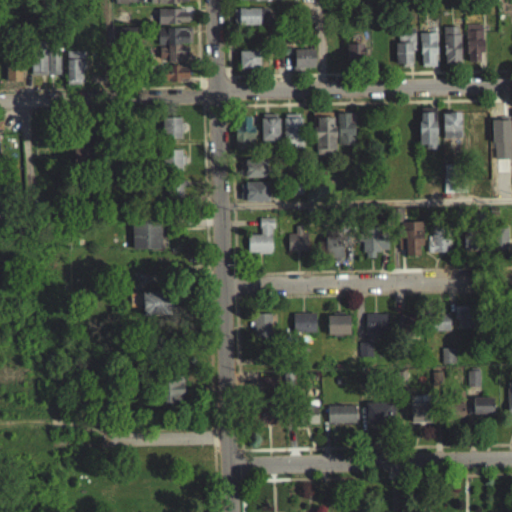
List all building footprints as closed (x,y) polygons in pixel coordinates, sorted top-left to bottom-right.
[(112,0),(113,11),(142,10),(141,0),(112,0)] [(148,0),(149,11),(186,10),(186,0),(148,0)] [(266,7),(265,0),(236,0),(237,8),(266,7)] [(258,15),(237,15),(237,33),(258,32),(258,15)] [(260,32),(266,31),(264,15),(258,16),(260,32)] [(157,31),(187,31),(186,16),(156,17),(157,31)] [(465,70),(479,69),(478,60),(482,60),(481,31),(464,32),(465,70)] [(135,34),(114,35),(115,50),(135,49),(135,34)] [(458,34),(442,34),(442,71),(459,71),(458,34)] [(157,35),(157,69),(186,69),(186,50),(190,50),(190,35),(157,35)] [(394,72),(413,71),(412,38),(398,38),(398,50),(393,50),(394,72)] [(435,74),(435,40),(419,40),(419,73),(435,74)] [(362,51),(345,51),(344,69),(362,69),(362,51)] [(59,82),(59,55),(30,55),(30,83),(45,83),(45,82),(59,82)] [(313,56),(292,57),(292,75),(313,75),(313,56)] [(83,58),(65,58),(65,91),(83,92),(83,58)] [(238,79),(259,78),(258,58),(237,58),(238,79)] [(4,89),(20,88),(20,62),(4,63),(4,89)] [(418,151),(435,151),(435,114),(417,114),(418,151)] [(312,161),(332,161),(333,120),(313,119),(312,161)] [(460,149),(459,119),(441,120),(441,150),(460,149)] [(277,148),(277,121),(259,121),(260,148),(277,148)] [(282,121),(282,154),(301,154),(300,121),(282,121)] [(336,152),(353,152),(352,122),(335,123),(336,152)] [(253,132),(249,132),(249,124),(234,124),(233,156),(252,157),(253,132)] [(179,125),(160,125),(161,145),(180,145),(179,125)] [(180,157),(161,157),(162,178),(180,178),(180,157)] [(243,185),(266,185),(265,166),(243,166),(243,185)] [(182,207),(181,187),(168,187),(169,207),(182,207)] [(267,189),(243,189),(243,209),(267,208),(267,189)] [(247,260),(271,260),(271,225),(258,225),(258,242),(246,242),(247,260)] [(131,256),(160,255),(160,229),(130,230),(131,256)] [(401,229),(402,263),(418,262),(418,254),(421,254),(420,229),(401,229)] [(450,260),(449,233),(430,234),(430,248),(426,248),(426,260),(450,260)] [(506,234),(489,235),(490,257),(507,257),(506,234)] [(387,258),(388,237),(358,236),(358,249),(363,249),(362,265),(373,265),(374,258),(387,258)] [(461,238),(463,259),(475,257),(473,237),(461,238)] [(306,258),(306,240),(297,241),(286,241),(286,259),(306,258)] [(342,267),(341,243),(323,244),(324,267),(342,267)] [(170,298),(140,299),(141,323),(170,322),(170,298)] [(457,336),(474,335),(473,314),(454,314),(454,327),(457,327),(457,336)] [(314,339),(314,320),(291,321),(292,340),(314,339)] [(364,339),(386,340),(386,321),(364,320),(364,339)] [(431,338),(448,339),(448,321),(431,320),(431,338)] [(269,321),(251,321),(251,345),(270,344),(269,321)] [(399,343),(416,344),(417,321),(399,321),(399,343)] [(326,342),(348,342),(348,323),(325,323),(326,342)] [(440,356),(440,371),(454,371),(454,355),(440,356)] [(160,411),(183,410),(182,382),(159,382),(160,411)] [(450,400),(451,410),(446,410),(447,428),(463,427),(462,399),(450,400)] [(491,405),(471,405),(471,422),(491,421),(491,405)] [(316,407),(308,407),(308,413),(301,413),(301,432),(317,431),(316,407)] [(275,431),(274,410),(251,411),(251,432),(275,431)] [(388,410),(365,411),(365,432),(389,431),(388,410)] [(409,430),(429,430),(428,410),(409,411),(409,430)] [(354,412),(325,413),(326,431),(355,430),(354,412)]
